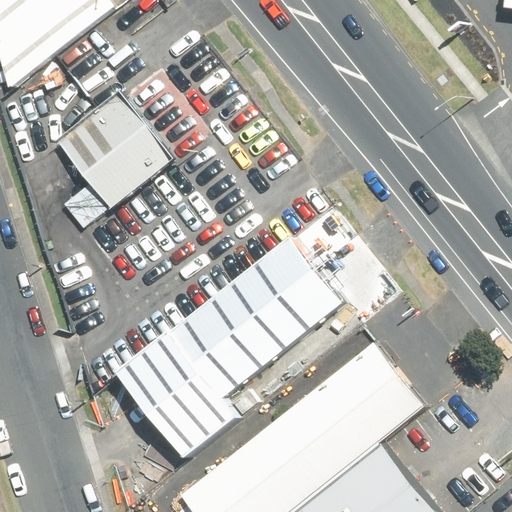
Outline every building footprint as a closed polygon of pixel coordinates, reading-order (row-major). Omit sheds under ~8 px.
[(115,16),(102,0),(0,0),(0,90),(3,102),(115,16)] [(172,169),(121,102),(62,148),(114,214),(172,169)] [(299,246),(123,381),(186,463),(243,419),(226,396),(344,304),(299,246)] [(379,340),(187,488),(206,511),(296,511),(432,408),(379,340)] [(443,511),(389,443),(299,511),(443,511)]
